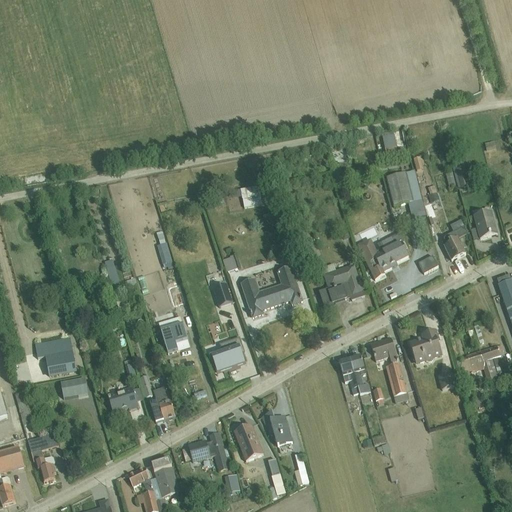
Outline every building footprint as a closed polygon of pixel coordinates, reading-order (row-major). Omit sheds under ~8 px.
[(394,133),(383,135),(386,155),(397,153),(394,133)] [(494,144),(485,146),(487,154),(496,152),(494,144)] [(424,157),(416,159),(419,172),(427,170),(424,157)] [(463,162),(454,164),(461,191),(471,188),(466,169),(465,169),(463,162)] [(485,167),(478,169),(480,177),(487,175),(485,167)] [(336,171),(332,172),(337,186),(345,184),(340,170),(336,171)] [(415,173),(386,180),(394,210),(408,206),(412,222),(426,218),(415,173)] [(287,175),(279,177),(281,185),(289,183),(287,175)] [(435,188),(428,191),(430,197),(428,198),(431,206),(440,203),(435,188)] [(260,189),(226,194),(227,201),(242,199),(242,202),(243,202),(245,210),(262,207),(260,189)] [(477,231),(480,242),(498,237),(491,214),(484,216),(482,211),(472,214),(477,231)] [(268,229),(265,235),(272,238),(275,232),(268,229)] [(448,242),(442,245),(452,264),(466,257),(464,252),(466,251),(463,245),(461,246),(459,241),(468,236),(465,230),(447,239),(448,242)] [(480,242),(477,231),(470,233),(474,243),(480,242)] [(348,234),(342,237),(343,243),(350,240),(348,234)] [(382,275),(383,274),(391,271),(390,269),(408,260),(402,246),(395,249),(391,242),(378,249),(382,255),(378,257),(374,259),(381,273),(382,275)] [(311,243),(303,245),(305,249),(304,249),(310,266),(320,263),(316,252),(315,252),(312,245),(312,246),(311,243)] [(374,259),(378,257),(371,243),(358,249),(376,284),(386,279),(383,274),(382,275),(381,273),(374,259)] [(160,246),(164,266),(174,264),(169,244),(160,246)] [(231,261),(223,264),(227,276),(239,272),(234,258),(230,260),(231,261)] [(433,259),(419,266),(425,277),(439,270),(433,259)] [(351,301),(364,297),(354,268),(336,274),(334,267),(322,271),(324,278),(328,292),(329,294),(347,288),(351,301)] [(113,292),(117,291),(121,290),(114,269),(109,271),(107,271),(109,279),(103,280),(106,289),(111,287),(113,292)] [(255,282),(241,287),(253,321),(263,318),(262,314),(280,308),(291,305),(292,308),(302,305),(291,270),(277,275),(281,288),(260,295),(255,282)] [(136,281),(127,283),(129,290),(138,287),(136,281)] [(502,298),(511,294),(511,283),(498,288),(502,298)] [(388,289),(390,294),(401,292),(399,286),(388,289)] [(227,287),(213,292),(220,311),(233,306),(227,287)] [(329,294),(328,292),(319,295),(325,313),(336,309),(335,307),(348,303),(348,302),(351,301),(352,304),(365,300),(364,297),(351,301),(347,288),(329,294)] [(117,291),(113,292),(121,320),(126,318),(123,305),(121,305),(117,291)] [(511,294),(502,298),(511,327),(511,294)] [(181,320),(159,327),(161,334),(160,334),(168,358),(179,355),(176,347),(188,343),(184,327),(183,328),(181,320)] [(478,328),(474,329),(480,347),(484,346),(478,328)] [(423,342),(409,347),(417,369),(443,360),(438,346),(440,345),(435,333),(422,338),(423,342)] [(484,366),(480,355),(467,358),(467,360),(459,362),(453,340),(448,342),(461,392),(467,390),(464,377),(472,375),(472,377),(484,373),(489,390),(493,389),(486,365),(484,366)] [(72,341),(35,347),(38,362),(46,360),(50,382),(78,377),(72,341)] [(223,355),(211,359),(217,379),(247,368),(242,357),(245,356),(239,341),(220,348),(223,355)] [(391,342),(371,348),(376,365),(390,361),(392,367),(392,366),(393,368),(386,371),(396,407),(410,403),(399,367),(396,367),(395,365),(398,364),(391,342)] [(486,365),(493,389),(499,387),(500,389),(511,384),(511,379),(511,380),(507,367),(504,354),(503,348),(480,355),(484,366),(486,365)] [(350,361),(360,396),(360,398),(371,395),(369,387),(365,389),(362,379),(367,377),(366,373),(365,373),(361,359),(350,361)] [(360,396),(350,361),(339,364),(345,386),(350,385),(354,398),(360,396)] [(131,362),(124,364),(129,381),(137,379),(131,362)] [(453,376),(438,380),(442,394),(456,390),(453,376)] [(147,379),(140,381),(146,401),(153,399),(147,379)] [(86,382),(62,387),(65,403),(89,398),(86,382)] [(137,406),(133,394),(132,390),(122,393),(122,394),(107,399),(113,416),(129,412),(129,414),(139,411),(137,406)] [(133,394),(137,406),(144,404),(140,392),(133,394)] [(158,405),(150,407),(156,427),(176,422),(167,392),(155,395),(158,405)] [(381,392),(373,394),(376,404),(378,404),(379,408),(385,406),(381,392)] [(27,395),(15,398),(24,429),(37,425),(31,403),(29,403),(27,395)] [(472,408),(465,410),(470,426),(477,424),(472,408)] [(421,412),(415,413),(418,423),(424,421),(421,412)] [(273,415),(262,421),(272,438),(275,448),(277,447),(278,450),(293,446),(285,419),(275,422),(273,415)] [(252,428),(237,434),(249,465),(264,458),(252,428)] [(32,457),(43,455),(59,450),(55,437),(28,445),(32,457)] [(189,451),(192,463),(193,467),(211,462),(211,461),(214,460),(219,476),(229,473),(220,437),(210,439),(212,445),(206,447),(206,444),(189,449),(189,451)] [(385,439),(373,442),(374,449),(386,446),(385,439)] [(370,441),(363,443),(365,451),(372,449),(370,441)] [(382,450),(377,451),(378,454),(383,453),(384,458),(391,456),(388,447),(382,449),(382,450)] [(19,450),(0,455),(0,501),(3,510),(16,506),(10,489),(12,487),(10,481),(8,480),(2,482),(1,479),(25,472),(19,450)] [(192,463),(189,451),(183,453),(186,465),(192,463)] [(43,455),(32,457),(34,466),(35,466),(38,474),(40,473),(44,487),(49,486),(50,487),(53,486),(54,484),(56,484),(54,477),(56,477),(54,469),(56,467),(54,461),(52,460),(45,462),(43,455)] [(302,457),(295,459),(299,474),(295,475),(298,489),(309,486),(302,457)] [(276,462),(268,465),(273,480),(272,480),(277,500),(286,497),(276,462)] [(156,482),(163,502),(180,495),(172,470),(155,476),(156,482)] [(158,511),(156,504),(151,483),(145,471),(128,480),(134,491),(143,486),(148,497),(137,499),(139,508),(144,507),(145,511),(158,511)] [(395,471),(388,472),(392,485),(399,483),(395,471)] [(227,480),(225,480),(229,498),(240,496),(236,478),(233,479),(232,475),(226,476),(227,480)] [(151,483),(156,504),(163,502),(156,482),(151,483)] [(156,504),(158,511),(167,511),(165,503),(163,504),(163,502),(156,504)]
